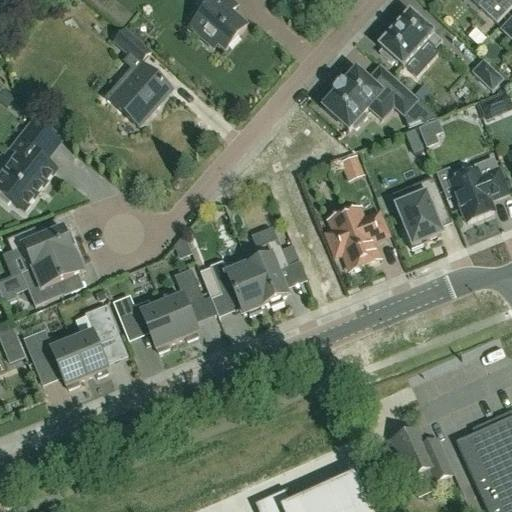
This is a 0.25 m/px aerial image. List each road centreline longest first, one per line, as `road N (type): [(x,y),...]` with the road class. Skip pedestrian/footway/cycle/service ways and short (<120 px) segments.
road 1 (tertiary): [(0,472),(508,264)]
road 2 (residential): [(173,229),(372,0)]
road 3 (residential): [(173,229),(132,260),(113,261),(94,242),(96,224),(124,212),(154,221)]
